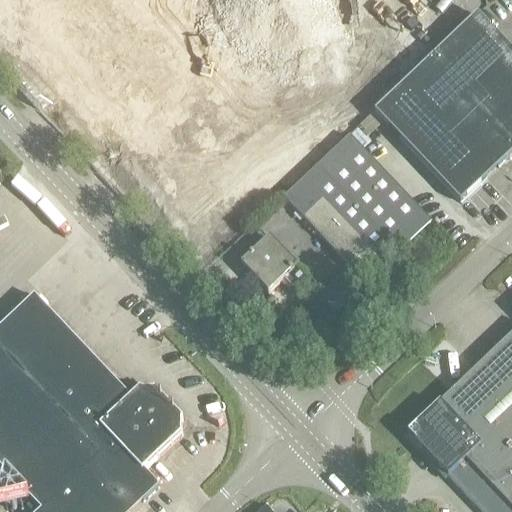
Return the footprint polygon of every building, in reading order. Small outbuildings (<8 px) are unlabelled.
[(57,0),(0,0),(0,8),(118,133),(152,100),(57,0)] [(97,0),(163,68),(234,0),(97,0)] [(462,0),(344,0),(157,177),(227,252),(258,222),(476,16),(477,15),(475,14),(462,0)] [(375,115),(461,206),(511,157),(511,53),(478,18),(375,115)] [(350,139),(284,201),(349,271),(318,300),(335,317),(366,288),(362,283),(427,221),(350,139)] [(307,279),(271,241),(241,268),(269,297),(283,283),(293,293),(307,279)] [(140,393),(131,402),(35,300),(0,333),(0,468),(41,511),(134,511),(159,489),(144,473),(182,437),(180,435),(181,422),(174,414),(171,417),(160,405),(163,403),(156,395),(141,394),(140,393)] [(478,511),(511,511),(511,338),(441,406),(408,437),(478,511)]
